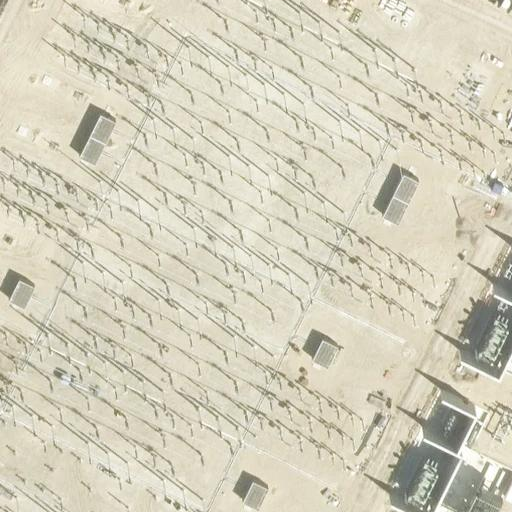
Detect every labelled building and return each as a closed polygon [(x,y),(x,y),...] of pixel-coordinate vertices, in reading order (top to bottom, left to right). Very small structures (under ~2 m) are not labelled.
[(99,112),(89,133),(104,141),(115,120),(99,112)] [(89,133),(78,155),(94,162),(104,141),(89,133)] [(402,171),(392,193),(407,201),(418,179),(402,171)] [(392,193),(381,214),(397,222),(407,201),(392,193)] [(511,245),(510,245),(458,351),(497,370),(511,339),(511,245)] [(18,277),(8,298),(23,306),(34,285),(18,277)] [(321,337),(311,358),(327,366),(337,344),(321,337)] [(440,389),(388,495),(423,511),(427,511),(460,445),(456,443),(474,406),(440,389)] [(252,479),(241,500),(257,508),(267,486),(252,479)]
